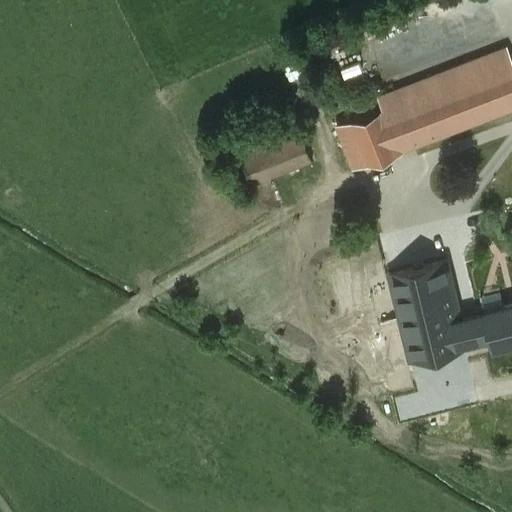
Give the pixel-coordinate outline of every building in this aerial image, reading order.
[(511,56),(507,44),(453,64),(458,78),(337,122),(354,166),(403,148),(402,147),(511,105),(511,56)] [(302,135),(242,158),(251,182),(311,159),(302,135)] [(401,318),(457,305),(446,259),(390,272),(401,318)] [(511,303),(484,310),(484,312),(460,318),(466,341),(490,335),(493,346),(511,341),(511,303)] [(457,305),(401,318),(410,358),(467,344),(460,318),(457,305)]
